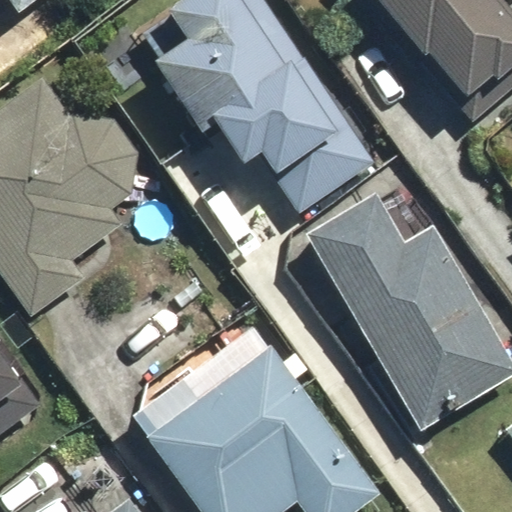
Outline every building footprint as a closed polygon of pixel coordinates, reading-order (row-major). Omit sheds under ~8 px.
[(0,0),(16,20),(40,0),(0,0)] [(372,168),(253,0),(190,0),(156,24),(175,51),(146,72),(243,210),(266,194),(289,227),(372,168)] [(511,101),(511,13),(501,0),(347,0),(377,37),(385,30),(469,136),(511,101)] [(63,65),(0,111),(0,285),(31,326),(138,247),(144,255),(184,226),(63,65)] [(370,198),(301,239),(414,431),(511,374),(511,368),(430,230),(399,248),(370,198)] [(353,511),(371,499),(248,331),(122,423),(187,511),(290,511),(292,510),(293,511),(353,511)] [(0,443),(45,409),(0,350),(0,443)] [(511,420),(495,434),(511,456),(511,420)]
